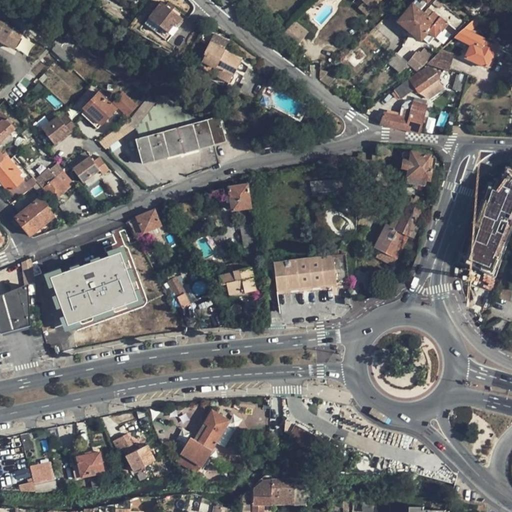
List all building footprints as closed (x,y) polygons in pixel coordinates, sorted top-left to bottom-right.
[(320,3),(317,0),(312,6),(314,9),(320,3)] [(364,0),(365,0),(359,6),(368,15),(382,0),(364,0)] [(409,30),(424,13),(420,10),(428,0),(416,0),(399,21),(409,30)] [(162,3),(151,18),(171,34),(183,19),(173,11),(167,6),(162,3)] [(169,3),(167,6),(173,11),(175,8),(169,3)] [(424,13),(409,30),(420,39),(421,38),(428,44),(441,30),(443,31),(449,25),(440,17),(440,16),(430,7),(424,13)] [(477,16),(463,29),(468,31),(480,21),(477,16)] [(174,36),(171,34),(151,18),(146,25),(169,43),(174,36)] [(23,34),(0,21),(0,41),(14,49),(23,34)] [(463,29),(455,37),(471,44),(466,57),(488,68),(497,48),(484,42),(484,39),(468,31),(463,29)] [(296,47),(299,42),(286,32),(282,38),(296,47)] [(215,34),(211,42),(224,49),(228,41),(215,34)] [(53,49),(59,55),(69,45),(61,39),(53,49)] [(224,49),(211,42),(205,54),(205,55),(199,68),(198,70),(199,73),(200,74),(202,75),(206,76),(208,76),(211,74),(228,81),(240,57),(224,49)] [(78,51),(69,45),(59,55),(68,64),(78,51)] [(425,64),(448,71),(453,55),(439,51),(427,63),(425,64)] [(415,53),(405,64),(414,72),(425,64),(427,63),(415,53)] [(409,78),(415,88),(418,92),(428,99),(444,89),(454,78),(441,74),(441,72),(426,67),(409,78)] [(323,79),(329,84),(335,78),(329,72),(323,79)] [(467,77),(457,74),(452,88),(462,92),(467,77)] [(347,89),(335,78),(329,84),(341,95),(347,89)] [(402,98),(415,88),(409,78),(395,89),(402,98)] [(157,91),(141,109),(142,110),(147,114),(163,96),(157,91)] [(86,110),(100,124),(118,106),(114,102),(112,104),(99,92),(92,99),(94,102),(86,110)] [(123,93),(114,102),(118,106),(128,116),(137,107),(123,93)] [(200,122),(165,94),(163,96),(147,114),(137,126),(140,139),(200,122)] [(9,115),(15,111),(11,106),(7,100),(0,105),(0,108),(2,111),(4,109),(9,115)] [(403,129),(419,133),(426,105),(412,101),(409,101),(406,102),(401,105),(399,116),(384,112),(380,123),(380,124),(403,129)] [(2,111),(0,108),(0,181),(16,200),(23,194),(22,193),(30,186),(27,182),(15,168),(16,166),(2,149),(0,150),(0,141),(8,135),(14,129),(4,117),(5,116),(2,111)] [(96,128),(100,124),(86,110),(82,113),(96,128)] [(132,122),(137,126),(147,114),(142,110),(132,122)] [(58,116),(42,128),(54,144),(76,127),(67,115),(61,120),(58,116)] [(142,163),(166,157),(226,141),(219,117),(200,122),(140,139),(136,140),(142,163)] [(129,120),(121,126),(128,132),(137,126),(132,122),(129,120)] [(121,126),(99,141),(105,148),(128,132),(121,126)] [(32,132),(28,127),(22,132),(26,137),(32,132)] [(11,139),(8,135),(0,141),(0,147),(1,148),(11,139)] [(386,144),(377,145),(378,153),(387,153),(387,144),(386,144)] [(429,179),(431,168),(427,167),(429,156),(429,154),(404,150),(402,151),(401,154),(404,156),(402,167),(408,168),(405,182),(424,185),(425,179),(429,179)] [(90,157),(73,168),(82,182),(100,170),(102,175),(109,170),(100,158),(94,162),(90,157)] [(348,172),(358,172),(358,157),(348,157),(348,172)] [(38,179),(44,187),(58,175),(63,170),(57,163),(38,179)] [(74,183),(63,170),(58,175),(68,188),(74,183)] [(100,170),(82,182),(85,186),(102,175),(100,170)] [(37,192),(41,196),(46,202),(51,197),(54,201),(69,188),(68,188),(58,175),(44,187),(37,192)] [(35,176),(27,182),(30,186),(38,179),(35,176)] [(311,195),(322,194),(351,193),(350,178),(310,180),(311,195)] [(28,200),(37,192),(44,187),(38,179),(30,186),(22,193),(23,194),(28,200)] [(231,209),(237,208),(243,207),(248,207),(249,206),(247,183),(228,186),(229,194),(230,202),(231,209)] [(496,191),(471,257),(490,264),(511,207),(511,187),(507,185),(496,191)] [(399,209),(395,218),(400,220),(411,197),(404,193),(402,196),(399,195),(393,206),(399,209)] [(400,220),(395,218),(393,217),(389,225),(385,224),(380,232),(374,246),(379,249),(396,258),(425,199),(416,195),(414,198),(411,197),(400,220)] [(48,205),(46,202),(41,196),(26,207),(22,211),(38,230),(54,217),(46,206),(48,205)] [(160,225),(154,209),(153,210),(134,217),(143,232),(160,225)] [(22,211),(15,217),(31,235),(38,230),(22,211)] [(134,217),(128,219),(135,235),(143,232),(134,217)] [(246,246),(247,253),(250,253),(251,256),(260,252),(256,223),(241,225),(245,246),(246,246)] [(143,232),(145,238),(162,231),(160,225),(143,232)] [(187,259),(192,256),(187,248),(182,251),(187,259)] [(392,265),(396,258),(379,249),(375,257),(392,265)] [(261,260),(261,253),(260,252),(251,256),(251,260),(252,261),(261,260)] [(95,280),(117,275),(128,272),(123,253),(72,267),(75,279),(82,278),(84,286),(96,283),(95,280)] [(340,254),(335,254),(334,254),(337,282),(350,281),(346,253),(340,254)] [(334,254),(262,262),(264,281),(274,280),(275,289),(337,282),(334,254)] [(223,267),(225,273),(232,272),(232,270),(233,270),(232,265),(232,264),(223,267)] [(251,266),(245,268),(233,270),(232,270),(232,272),(225,273),(218,275),(220,284),(226,282),(229,293),(243,290),(244,292),(255,289),(252,277),(253,276),(251,266)] [(129,277),(128,272),(117,275),(118,280),(129,277)] [(168,280),(169,281),(177,296),(183,307),(189,303),(176,276),(168,280)] [(172,299),(177,296),(169,281),(164,284),(172,299)] [(0,323),(2,331),(27,324),(27,285),(0,295),(0,323)] [(41,322),(44,321),(51,319),(49,312),(39,315),(41,322)] [(51,319),(44,321),(48,334),(54,332),(51,319)] [(211,409),(205,420),(200,427),(196,424),(176,459),(197,473),(229,420),(211,409)] [(201,417),(196,424),(200,427),(205,420),(201,417)] [(300,450),(318,459),(323,453),(329,442),(296,424),(287,439),(292,442),(291,444),(296,447),(297,445),(302,448),(300,450)] [(131,431),(127,433),(146,471),(157,466),(149,450),(143,453),(135,436),(133,436),(131,431)] [(146,471),(127,433),(126,433),(112,440),(116,447),(117,446),(120,452),(123,450),(137,475),(146,471)] [(250,448),(255,442),(253,439),(251,438),(246,445),(250,448)] [(72,456),(73,460),(74,466),(70,467),(72,479),(104,472),(100,450),(72,456)] [(51,460),(30,464),(33,482),(55,479),(51,460)] [(99,477),(91,479),(92,486),(100,484),(99,477)] [(22,490),(35,491),(31,478),(27,479),(27,482),(20,484),(22,490)] [(290,486),(291,479),(265,478),(263,478),(261,479),(262,483),(260,483),(259,486),(257,486),(257,487),(254,488),(242,494),(243,501),(253,501),(252,511),(263,511),(264,504),(292,504),(292,497),(294,497),(294,486),(290,486)] [(305,505),(307,482),(298,479),(291,479),(290,486),(294,486),(294,497),(292,497),(292,504),(305,505)]
